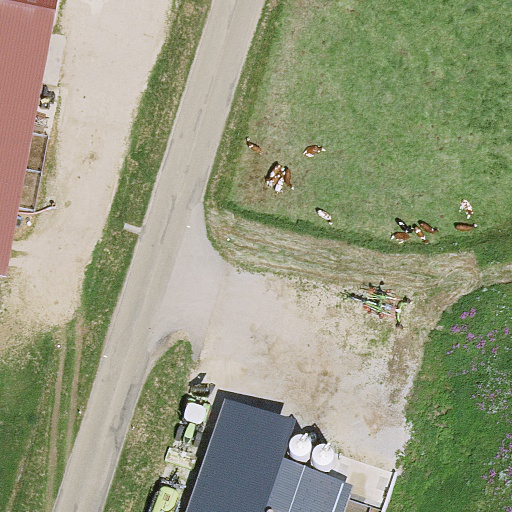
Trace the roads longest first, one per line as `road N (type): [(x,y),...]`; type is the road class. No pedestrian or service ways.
road 1 (unclassified): [(79,511),(237,0)]
road 2 (track): [(159,246),(253,320),(272,356),(295,464)]
